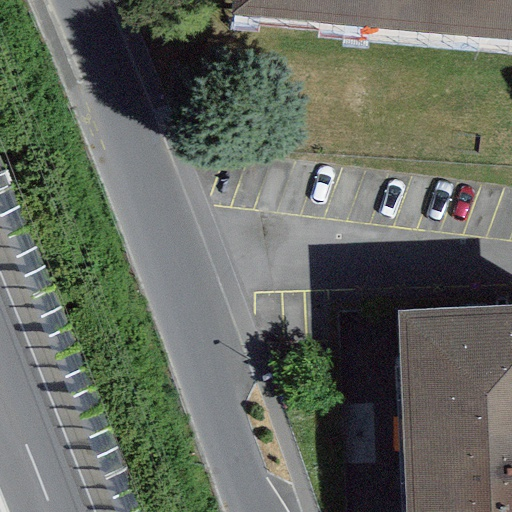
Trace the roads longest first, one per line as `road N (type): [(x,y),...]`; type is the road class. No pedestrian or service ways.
road 1 (residential): [(66,0),(267,511)]
road 2 (motorway): [(48,511),(0,381)]
